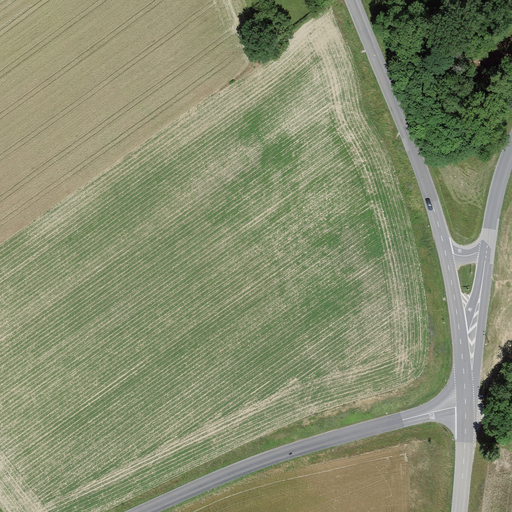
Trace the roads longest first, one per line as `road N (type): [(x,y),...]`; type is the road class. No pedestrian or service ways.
road 1 (tertiary): [(141,511),(300,447),(465,405)]
road 2 (tertiary): [(446,251),(353,0)]
road 3 (tertiary): [(488,246),(464,374)]
road 4 (tertiary): [(464,374),(446,251)]
